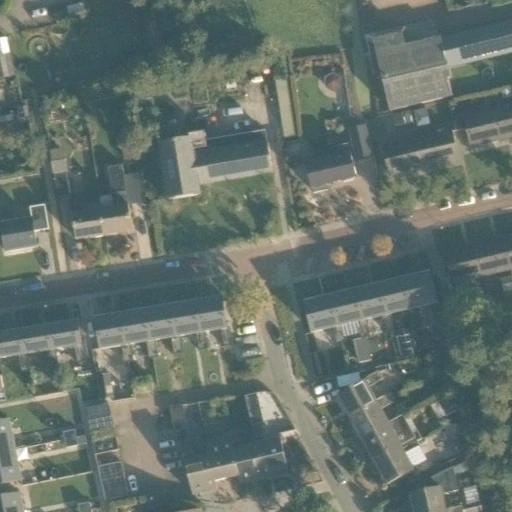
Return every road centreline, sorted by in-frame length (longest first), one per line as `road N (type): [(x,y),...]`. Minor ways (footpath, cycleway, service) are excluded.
road 1 (residential): [(511,199),(254,259)]
road 2 (residential): [(254,259),(0,299)]
road 3 (residential): [(157,491),(141,406),(279,380)]
road 4 (residential): [(352,511),(279,380)]
road 5 (residential): [(279,380),(254,259)]
